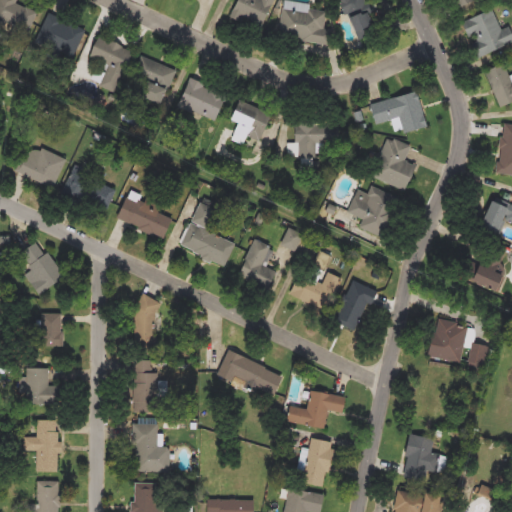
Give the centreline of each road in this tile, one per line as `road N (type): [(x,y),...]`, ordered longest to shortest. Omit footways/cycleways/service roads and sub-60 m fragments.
road 1 (residential): [(358,511),(414,254),(463,138),(454,79),(418,0)]
road 2 (residential): [(387,383),(0,203)]
road 3 (residential): [(437,41),(368,73),(309,81),(270,74),(119,0)]
road 4 (residential): [(99,511),(101,250)]
